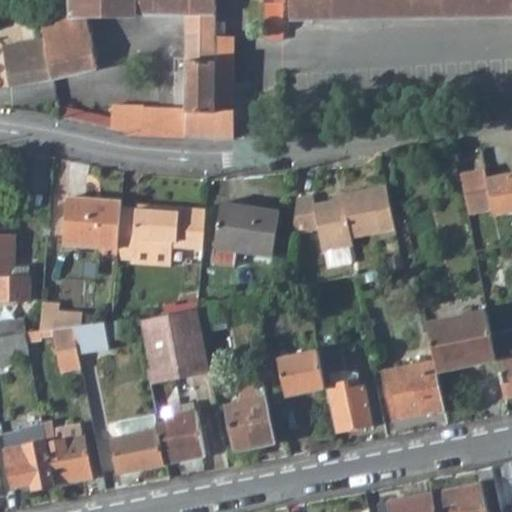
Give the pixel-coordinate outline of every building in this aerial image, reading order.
[(71,0),(71,17),(41,23),(44,36),(10,42),(9,87),(53,78),(96,69),(91,40),(86,15),(153,14),(187,14),(187,22),(187,99),(187,113),(187,138),(236,138),(236,110),(217,110),(218,33),(218,22),(218,6),(218,0),(71,0)] [(265,0),(265,40),(283,40),(284,11),(284,3),(285,3),(284,0),(265,0)] [(511,0),(292,0),(293,11),(336,10),(511,7),(511,0)] [(218,33),(217,110),(236,110),(237,64),(237,33),(218,33)] [(59,116),(90,124),(113,130),(113,118),(57,106),(59,116)] [(127,135),(187,138),(187,113),(120,110),(118,110),(118,131),(126,132),(127,135)] [(486,173),(485,168),(460,173),(468,213),(492,208),(492,204),(486,173)] [(511,168),(486,173),(492,204),(511,199),(511,168)] [(343,192),(352,250),(355,250),(353,243),(396,235),(386,184),(343,192)] [(315,203),(314,194),(297,197),(294,234),(320,230),(324,252),(335,249),(336,254),(352,250),(343,192),(341,193),(342,198),(315,203)] [(121,202),(67,198),(64,247),(118,251),(121,206),(121,202)] [(173,249),(173,245),(203,248),(207,208),(139,203),(139,208),(121,206),(118,251),(117,258),(134,259),(135,247),(173,249)] [(277,254),(282,209),(224,203),(219,248),(217,263),(240,265),(242,250),(277,254)] [(0,300),(30,302),(31,267),(13,266),(14,237),(0,236),(0,300)] [(400,255),(384,258),(386,270),(403,266),(400,255)] [(43,302),(41,331),(54,330),(68,328),(69,313),(70,305),(43,302)] [(149,370),(151,384),(159,382),(211,371),(199,308),(143,322),(152,368),(149,370)] [(493,333),(488,311),(429,323),(437,361),(438,366),(439,372),(496,361),(496,359),(498,358),(493,333)] [(69,313),(68,328),(74,327),(91,325),(92,315),(69,313)] [(0,337),(25,334),(23,321),(0,323),(0,337)] [(109,350),(105,323),(91,325),(74,327),(80,354),(109,350)] [(56,339),(61,369),(82,366),(80,354),(74,327),(68,328),(54,330),(56,339)] [(511,330),(511,329),(493,333),(498,358),(496,359),(496,361),(505,399),(511,397),(511,330)] [(25,334),(27,345),(56,339),(54,330),(41,331),(25,334)] [(27,345),(25,334),(0,337),(0,367),(13,365),(12,358),(29,355),(27,345)] [(343,347),(320,352),(327,387),(330,387),(339,432),(366,426),(365,419),(366,418),(371,417),(365,387),(356,389),(354,377),(348,371),(343,347)] [(327,387),(320,352),(320,350),(280,357),(287,396),(327,388),(327,387)] [(437,361),(385,371),(395,420),(447,410),(439,372),(438,366),(437,361)] [(276,443),(262,373),(238,378),(243,402),(228,405),(236,451),(276,443)] [(162,396),(176,394),(174,381),(159,385),(162,396)] [(159,385),(159,382),(151,384),(155,399),(162,398),(162,396),(159,385)] [(160,429),(167,464),(207,457),(198,410),(196,410),(195,404),(171,409),(174,421),(159,424),(160,429)] [(80,411),(51,416),(52,423),(54,429),(82,424),(80,411)] [(120,437),(160,429),(159,424),(157,414),(122,421),(118,427),(120,437)] [(42,425),(54,485),(93,478),(82,424),(54,429),(52,423),(51,416),(41,418),(42,425)] [(366,426),(373,425),(371,417),(366,418),(365,419),(366,426)] [(32,483),(33,490),(54,485),(42,425),(24,428),(24,431),(4,435),(14,487),(32,483)] [(120,437),(113,438),(119,469),(139,465),(140,470),(167,464),(160,429),(120,437)] [(140,470),(139,465),(119,469),(120,474),(140,470)] [(487,511),(481,483),(457,488),(461,511),(487,511)] [(461,511),(457,488),(433,493),(437,511),(461,511)] [(437,511),(433,493),(378,504),(379,511),(437,511)]
